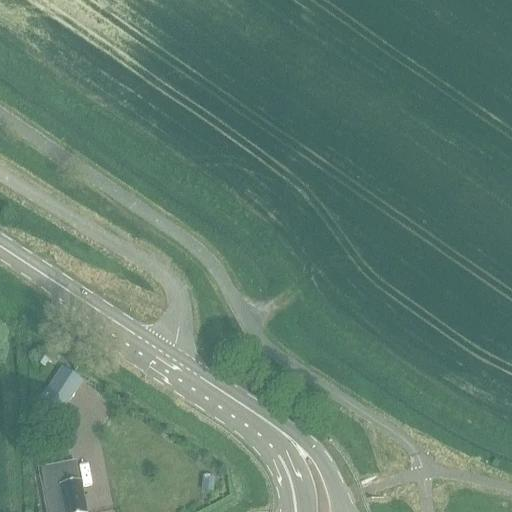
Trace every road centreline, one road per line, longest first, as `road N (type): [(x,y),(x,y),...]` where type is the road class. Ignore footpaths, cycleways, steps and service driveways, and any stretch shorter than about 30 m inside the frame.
road 1 (unclassified): [(162,356),(179,315),(172,290),(141,257),(0,177)]
road 2 (secondary): [(0,250),(162,356)]
road 3 (secondary): [(341,508),(319,454),(259,415)]
